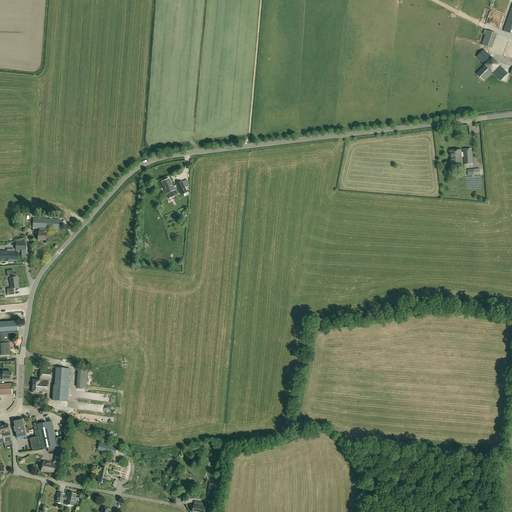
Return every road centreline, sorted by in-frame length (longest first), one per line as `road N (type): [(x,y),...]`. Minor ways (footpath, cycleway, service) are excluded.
road 1 (unclassified): [(29,305),(46,266),(146,162),(511,115)]
road 2 (residential): [(182,506),(21,473),(7,416)]
